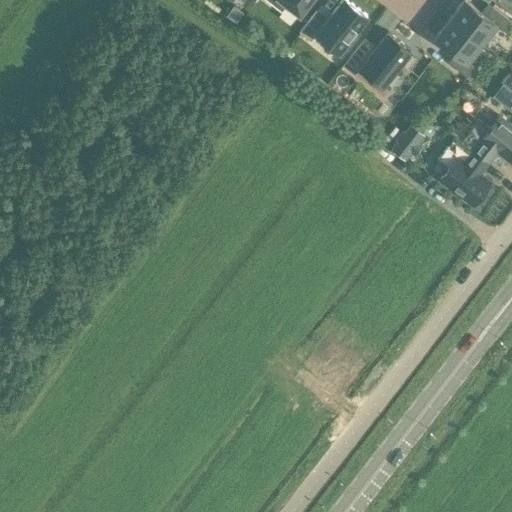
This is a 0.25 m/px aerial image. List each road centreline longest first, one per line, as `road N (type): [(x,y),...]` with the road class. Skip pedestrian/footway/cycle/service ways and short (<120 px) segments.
road 1 (unclassified): [(292,511),(511,226)]
road 2 (primary): [(345,511),(511,299)]
